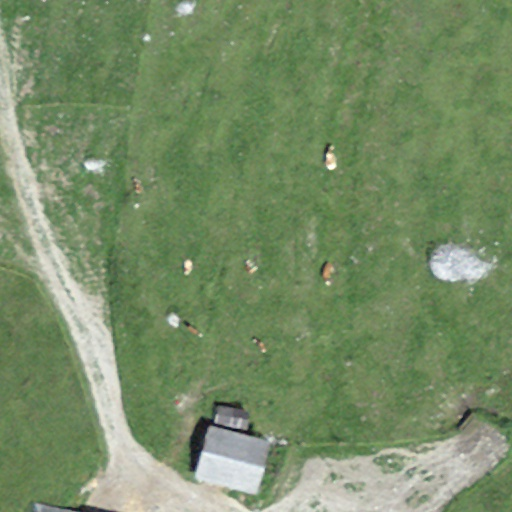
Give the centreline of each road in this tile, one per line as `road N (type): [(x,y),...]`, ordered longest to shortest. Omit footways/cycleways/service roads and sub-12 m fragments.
road 1 (track): [(291,511),(355,0)]
road 2 (track): [(222,511),(113,434),(19,232),(0,163)]
